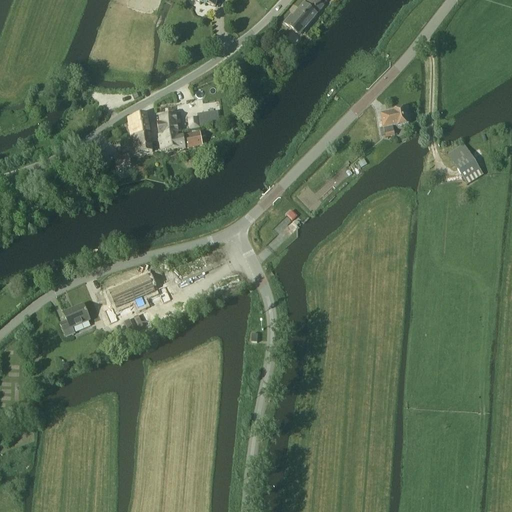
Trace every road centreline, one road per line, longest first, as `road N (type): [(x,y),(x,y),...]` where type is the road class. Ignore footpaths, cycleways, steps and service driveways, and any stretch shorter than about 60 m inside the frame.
road 1 (unclassified): [(0,180),(66,153),(211,65),(284,0)]
road 2 (tertiary): [(236,231),(398,67),(452,0)]
road 3 (unclassified): [(246,511),(272,324),(236,231)]
road 4 (tertiary): [(0,335),(86,277),(236,231)]
